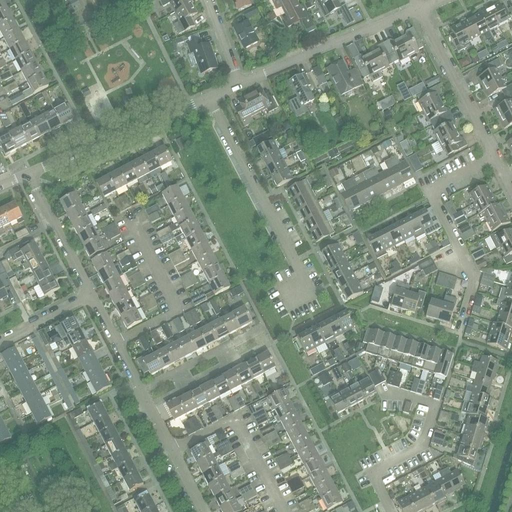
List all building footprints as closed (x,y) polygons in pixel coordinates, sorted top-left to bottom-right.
[(68,0),(71,3),(70,4),(73,8),(66,11),(69,17),(76,13),(77,15),(83,10),(80,4),(81,4),(78,0),(68,0)] [(86,0),(94,14),(103,9),(97,0),(86,0)] [(163,0),(160,2),(163,8),(168,5),(170,4),(175,13),(192,4),(189,0),(176,0),(172,3),(170,0),(163,0)] [(235,0),(237,4),(235,5),(237,11),(238,13),(252,7),(251,4),(249,0),(235,0)] [(271,0),(276,9),(278,8),(282,6),(288,17),(291,23),(292,25),(301,21),(308,34),(316,30),(308,14),(306,11),(303,5),(303,4),(302,5),(298,7),(294,0),(271,0)] [(316,0),(321,9),(325,17),(329,15),(335,12),(342,8),(342,7),(341,7),(338,1),(340,0),(316,0)] [(312,1),(304,5),(307,10),(315,6),(312,1)] [(175,13),(180,22),(174,25),(179,36),(196,27),(191,17),(197,14),(192,4),(175,13)] [(489,9),(499,27),(508,22),(499,4),(489,9)] [(258,14),(255,8),(243,14),(247,20),(258,14)] [(7,9),(0,12),(0,27),(13,20),(7,9)] [(489,9),(480,14),(489,32),(492,37),(493,39),(497,37),(494,30),(499,27),(489,9)] [(470,19),(480,37),(484,34),(487,40),(492,37),(489,32),(480,14),(470,19)] [(461,23),(460,24),(470,42),(480,37),(470,19),(461,23)] [(13,20),(0,27),(0,32),(4,39),(18,31),(19,31),(13,20)] [(245,50),(259,43),(248,22),(234,29),(245,50)] [(453,34),(450,36),(452,40),(456,49),(458,53),(467,49),(464,45),(470,42),(460,24),(450,29),(453,34)] [(399,39),(409,58),(419,53),(418,51),(423,48),(413,28),(407,31),(409,35),(399,39)] [(4,39),(10,50),(25,42),(19,31),(4,39)] [(190,44),(187,45),(190,55),(193,54),(197,65),(200,75),(218,69),(209,44),(203,47),(201,40),(200,40),(198,34),(188,37),(189,41),(190,44)] [(383,44),(393,64),(398,61),(399,63),(409,58),(399,39),(391,44),(389,41),(383,44)] [(10,50),(16,61),(31,53),(25,42),(10,50)] [(370,54),(380,73),(390,68),(389,66),(393,64),(383,44),(378,46),(379,49),(370,54)] [(274,50),(270,55),(275,59),(279,54),(274,50)] [(16,61),(22,73),(37,65),(31,53),(16,61)] [(359,57),(354,59),(360,71),(364,79),(369,77),(370,78),(372,83),(375,82),(382,79),(379,74),(380,73),(370,54),(364,57),(361,56),(359,57)] [(468,57),(458,62),(462,69),(471,64),(468,57)] [(478,78),(483,88),(502,78),(497,69),(503,66),(499,59),(488,65),(491,71),(478,78)] [(341,97),(363,86),(355,70),(348,74),(343,62),(327,70),(341,97)] [(22,73),(27,84),(43,76),(37,65),(22,73)] [(324,95),(331,92),(319,67),(313,71),(324,95)] [(10,72),(0,76),(0,82),(1,84),(13,77),(10,72)] [(302,76),(289,82),(297,99),(289,103),(290,103),(297,116),(299,116),(306,113),(306,111),(304,106),(314,100),(308,87),(310,86),(307,80),(304,74),(302,76)] [(30,89),(10,100),(13,106),(49,87),(43,76),(27,84),(30,89)] [(502,91),(505,97),(511,93),(511,84),(506,88),(502,78),(483,88),(488,98),(502,91)] [(432,80),(425,83),(428,88),(435,85),(432,80)] [(16,83),(4,89),(7,95),(19,89),(16,83)] [(418,103),(423,113),(441,103),(439,97),(440,93),(437,87),(417,97),(420,102),(418,103)] [(91,95),(88,89),(82,92),(85,98),(91,95)] [(249,95),(259,114),(267,110),(269,113),(278,108),(272,97),(267,100),(261,89),(249,95)] [(407,90),(401,93),(405,101),(411,98),(407,90)] [(46,92),(41,94),(44,99),(45,101),(50,98),(46,92)] [(494,110),(499,120),(511,113),(511,93),(505,97),(508,103),(494,110)] [(241,107),(235,110),(238,115),(242,123),(245,128),(254,123),(251,118),(259,114),(249,95),(238,101),(240,106),(241,107)] [(54,105),(50,98),(45,101),(48,108),(54,105)] [(385,102),(379,105),(382,112),(386,110),(389,108),(385,102)] [(19,106),(22,113),(27,110),(24,103),(19,106)] [(430,122),(432,127),(452,116),(449,110),(445,109),(441,103),(423,113),(428,123),(430,122)] [(54,111),(62,127),(73,120),(65,105),(54,111)] [(31,117),(27,110),(22,113),(26,120),(31,117)] [(42,117),(50,132),(62,127),(54,111),(47,115),(45,111),(41,113),(43,117),(42,117)] [(389,111),(384,114),(386,119),(392,116),(389,111)] [(11,126),(5,113),(0,115),(0,118),(5,129),(11,126)] [(511,113),(499,120),(504,130),(511,125),(511,113)] [(433,132),(438,143),(457,133),(454,127),(455,123),(452,116),(432,127),(435,131),(433,132)] [(31,123),(39,138),(50,132),(42,117),(31,123)] [(289,121),(283,125),(286,130),(292,127),(289,121)] [(20,129),(28,144),(39,138),(31,123),(20,129)] [(9,135),(17,150),(28,144),(20,129),(9,135)] [(7,131),(0,134),(0,152),(0,153),(3,151),(5,156),(17,150),(9,135),(7,131)] [(253,140),(248,143),(251,149),(256,146),(271,138),(268,132),(253,140)] [(460,138),(457,133),(438,143),(443,152),(445,151),(447,157),(468,146),(464,140),(460,138)] [(176,141),(182,151),(187,148),(182,138),(176,141)] [(257,149),(262,159),(278,150),(273,141),(257,149)] [(389,141),(382,144),(385,150),(392,147),(389,141)] [(406,141),(404,141),(400,143),(404,151),(410,148),(406,141)] [(152,154),(160,169),(172,163),(164,148),(152,154)] [(336,148),(328,152),(331,160),(340,156),(336,148)] [(262,159),(267,168),(283,160),(278,150),(262,159)] [(296,154),(301,164),(305,161),(300,152),(296,154)] [(141,160),(151,180),(152,179),(150,175),(160,169),(152,154),(141,160)] [(415,155),(408,159),(415,174),(423,170),(415,155)] [(396,156),(390,160),(394,167),(403,184),(414,179),(405,161),(400,164),(396,156)] [(130,165),(138,181),(145,177),(148,182),(151,180),(141,160),(130,165)] [(267,168),(272,178),(288,170),(283,160),(267,168)] [(383,173),(391,190),(402,185),(390,160),(384,163),(388,170),(383,173)] [(119,171),(127,187),(138,181),(130,165),(119,171)] [(369,171),(381,195),(391,190),(383,173),(379,175),(375,167),(369,171)] [(336,169),(329,172),(332,178),(339,175),(336,169)] [(272,178),(277,188),(293,180),(288,170),(272,178)] [(108,177),(116,192),(127,187),(119,171),(108,177)] [(366,181),(362,184),(371,201),(381,195),(369,171),(363,174),(366,181)] [(161,175),(164,182),(169,179),(165,173),(161,175)] [(96,183),(104,199),(116,192),(108,177),(96,183)] [(332,187),(327,177),(322,180),(327,189),(332,187)] [(164,182),(168,189),(172,186),(169,179),(164,182)] [(354,179),(347,182),(351,189),(360,207),(370,201),(371,201),(362,184),(357,186),(354,179)] [(298,184),(288,189),(294,200),(311,191),(306,180),(303,182),(298,184)] [(340,195),(349,212),(360,207),(351,189),(347,182),(341,185),(345,192),(340,195)] [(89,193),(97,189),(94,184),(87,188),(89,193)] [(138,187),(142,194),(147,191),(143,185),(138,187)] [(469,195),(474,205),(493,195),(488,185),(469,195)] [(155,187),(149,189),(152,195),(157,192),(155,187)] [(162,195),(168,207),(183,199),(177,187),(162,195)] [(145,200),(150,198),(147,191),(142,194),(145,200)] [(294,200),(300,212),(318,203),(311,191),(294,200)] [(60,202),(66,214),(81,206),(75,194),(60,202)] [(474,205),(479,215),(482,214),(498,205),(493,195),(474,205)] [(119,199),(125,211),(131,208),(125,196),(119,199)] [(113,202),(120,214),(125,211),(119,199),(113,202)] [(168,207),(173,218),(189,210),(183,199),(168,207)] [(338,199),(333,201),(338,210),(343,208),(338,199)] [(445,205),(451,217),(457,214),(451,202),(445,205)] [(300,212),(305,222),(323,214),(318,203),(300,212)] [(482,214),(479,215),(477,216),(480,220),(484,218),(486,223),(505,213),(500,203),(498,205),(482,214)] [(2,210),(10,225),(17,222),(19,225),(24,222),(15,204),(2,210)] [(98,208),(100,213),(107,210),(104,205),(98,208)] [(157,205),(145,212),(148,217),(160,211),(157,205)] [(66,214),(72,225),(87,217),(81,206),(66,214)] [(94,217),(100,213),(98,208),(91,212),(94,217)] [(415,216),(425,235),(426,235),(427,237),(442,229),(441,227),(431,208),(426,211),(425,211),(415,216)] [(3,229),(10,225),(2,210),(0,211),(0,237),(6,235),(3,229)] [(176,224),(157,234),(160,240),(160,239),(172,233),(179,229),(195,221),(189,210),(173,218),(176,224)] [(462,211),(457,214),(451,217),(454,223),(465,217),(462,211)] [(157,213),(148,217),(149,219),(151,223),(160,218),(157,213)] [(510,223),(505,213),(486,223),(492,233),(510,223)] [(305,222),(311,233),(329,224),(323,214),(305,222)] [(406,221),(414,237),(415,237),(416,240),(425,235),(415,216),(406,221)] [(72,225),(78,236),(93,228),(87,217),(72,225)] [(201,232),(195,221),(179,229),(182,235),(175,239),(178,244),(201,232)] [(396,226),(405,242),(414,237),(406,221),(396,226)] [(102,230),(105,236),(112,232),(117,230),(115,224),(102,230)] [(334,234),(329,224),(311,233),(316,243),(334,234)] [(469,225),(458,231),(461,236),(472,230),(469,225)] [(386,231),(395,247),(405,242),(396,226),(386,231)] [(78,236),(84,247),(99,239),(93,228),(78,236)] [(15,234),(18,240),(29,235),(26,229),(15,234)] [(498,232),(489,237),(496,250),(499,248),(511,241),(511,229),(499,236),(498,232)] [(112,232),(105,236),(108,242),(120,235),(117,230),(112,232)] [(472,230),(461,236),(464,241),(475,236),(472,230)] [(376,236),(387,255),(385,252),(395,247),(386,231),(376,236)] [(201,232),(178,244),(185,241),(191,252),(207,243),(201,232)] [(160,239),(160,240),(163,245),(174,239),(172,234),(172,233),(160,239)] [(367,241),(377,260),(387,255),(376,236),(367,241)] [(361,237),(355,241),(358,246),(364,242),(361,237)] [(84,247),(90,259),(105,251),(99,239),(84,247)] [(447,239),(441,243),(444,249),(450,245),(447,239)] [(430,244),(435,253),(440,251),(435,241),(432,243),(430,244)] [(511,241),(499,248),(504,258),(503,259),(506,266),(511,262),(511,241)] [(191,252),(197,263),(213,255),(207,243),(191,252)] [(321,253),(326,262),(343,254),(338,244),(321,253)] [(425,247),(430,256),(435,253),(430,244),(425,247)] [(4,258),(6,260),(6,261),(11,258),(13,262),(24,257),(27,264),(41,256),(35,245),(24,251),(21,245),(8,252),(4,258)] [(181,250),(168,256),(171,262),(184,256),(181,250)] [(483,250),(471,256),(474,262),(486,256),(483,250)] [(116,257),(119,263),(131,256),(128,251),(116,257)] [(91,262),(98,274),(112,267),(113,266),(107,254),(91,262)] [(343,254),(326,263),(331,272),(348,263),(343,254)] [(413,256),(414,259),(416,263),(421,261),(417,254),(413,256)] [(184,256),(171,262),(174,267),(186,261),(189,260),(187,255),(184,256)] [(197,263),(203,274),(218,266),(213,255),(197,263)] [(25,272),(30,269),(33,275),(47,267),(41,256),(27,264),(22,266),(25,272)] [(131,256),(119,263),(122,268),(134,262),(131,256)] [(432,259),(418,266),(421,272),(423,271),(434,265),(432,259)] [(6,260),(0,263),(6,273),(6,275),(12,272),(6,261),(6,260)] [(476,264),(479,270),(487,266),(484,261),(476,264)] [(396,263),(392,265),(394,269),(396,274),(402,271),(399,266),(397,262),(396,263)] [(331,272),(337,282),(354,273),(348,263),(331,272)] [(434,265),(423,271),(426,277),(438,271),(434,265)] [(98,274),(103,285),(119,277),(113,266),(112,267),(98,274)] [(203,274),(208,285),(224,277),(218,266),(203,274)] [(33,275),(39,286),(53,278),(47,267),(33,275)] [(192,272),(180,279),(183,284),(195,278),(192,272)] [(0,276),(0,302),(8,298),(4,290),(9,287),(6,280),(9,279),(6,275),(6,273),(0,276)] [(128,279),(131,285),(143,278),(140,273),(128,279)] [(354,273),(337,282),(337,283),(341,292),(358,283),(354,273)] [(484,273),(482,279),(494,283),(496,277),(492,276),(484,273)] [(436,286),(447,289),(451,277),(439,274),(436,286)] [(103,285),(109,297),(124,288),(119,277),(103,285)] [(204,295),(192,301),(195,307),(207,300),(214,297),(230,289),(224,277),(208,285),(212,292),(205,296),(204,295)] [(451,277),(447,289),(454,291),(457,279),(451,277)] [(34,289),(33,290),(38,299),(40,299),(44,297),(45,297),(59,290),(53,278),(39,286),(34,289)] [(143,278),(131,285),(134,291),(146,284),(143,278)] [(195,278),(183,284),(186,290),(198,284),(195,278)] [(482,279),(480,285),(492,289),(494,283),(482,279)] [(12,286),(15,291),(21,288),(18,283),(12,286)] [(358,283),(341,292),(342,292),(347,302),(364,293),(359,284),(358,283)] [(233,299),(244,293),(240,287),(229,292),(233,299)] [(374,293),(371,301),(379,303),(383,289),(376,287),(375,290),(374,293)] [(499,299),(499,300),(509,303),(509,302),(510,299),(511,300),(511,288),(508,287),(507,290),(502,289),(499,299)] [(15,291),(21,303),(30,298),(27,292),(24,294),(21,288),(15,291)] [(109,297),(115,308),(130,300),(124,288),(109,297)] [(391,307),(403,311),(408,294),(396,290),(391,307)] [(408,294),(403,311),(415,314),(417,308),(421,310),(426,294),(419,292),(418,296),(408,294)] [(140,302),(143,307),(155,301),(152,295),(140,302)] [(115,308),(121,319),(136,311),(130,300),(115,308)] [(209,303),(212,309),(217,307),(214,300),(209,303)] [(501,308),(499,314),(511,318),(511,306),(504,304),(504,302),(498,300),(496,307),(501,308)] [(155,301),(143,307),(146,313),(158,306),(155,301)] [(426,318),(438,321),(443,304),(431,301),(426,318)] [(443,304),(438,321),(450,325),(453,314),(455,308),(443,304)] [(233,314),(240,330),(252,323),(244,308),(233,314)] [(190,313),(196,325),(201,322),(195,310),(190,313)] [(127,330),(142,322),(136,311),(121,319),(127,330)] [(336,317),(345,334),(354,329),(352,326),(355,325),(352,320),(350,321),(346,312),(336,317)] [(192,327),(195,334),(188,338),(196,353),(207,347),(199,332),(196,325),(190,313),(184,316),(190,328),(192,327)] [(221,320),(229,335),(240,330),(233,314),(221,320)] [(511,318),(499,314),(496,324),(511,329),(511,318)] [(71,315),(58,322),(60,326),(66,337),(70,335),(80,330),(74,318),(73,319),(71,315)] [(326,322),(335,339),(345,334),(336,317),(326,322)] [(184,331),(178,319),(172,322),(179,334),(184,331)] [(210,326),(218,341),(229,335),(221,320),(210,326)] [(317,327),(325,344),(335,339),(326,322),(317,327)] [(493,323),(490,334),(510,341),(511,333),(511,329),(496,324),(493,323)] [(173,337),(167,325),(161,328),(168,340),(173,337)] [(199,332),(207,347),(218,341),(210,326),(199,332)] [(307,332),(316,349),(325,344),(317,327),(307,332)] [(365,354),(377,357),(384,334),(367,329),(363,343),(368,345),(365,353),(365,354)] [(41,331),(38,333),(40,337),(46,348),(50,346),(44,335),(44,334),(42,330),(41,331)] [(66,337),(62,340),(66,347),(70,345),(72,349),(86,341),(80,330),(70,335),(66,337)] [(162,343),(156,331),(150,334),(156,346),(162,343)] [(307,332),(297,338),(306,354),(312,351),(316,349),(307,332)] [(384,334),(377,357),(376,362),(380,363),(382,359),(389,361),(396,338),(384,334)] [(507,351),(510,341),(490,334),(486,345),(507,351)] [(151,349),(145,337),(139,339),(145,352),(151,349)] [(32,341),(38,352),(42,350),(36,338),(32,341)] [(177,344),(185,359),(196,353),(188,338),(177,344)] [(396,338),(389,361),(400,364),(407,341),(396,338)] [(72,349),(78,360),(92,353),(86,341),(72,349)] [(407,341),(400,364),(401,365),(399,370),(410,373),(412,368),(419,345),(407,341)] [(166,349),(173,364),(185,359),(177,344),(166,349)] [(419,345),(412,368),(423,371),(430,348),(419,345)] [(50,346),(46,348),(52,359),(56,357),(61,355),(60,352),(54,355),(52,351),(50,346)] [(346,350),(349,357),(349,358),(355,355),(351,348),(346,350)] [(430,348),(423,371),(434,375),(441,352),(430,348)] [(1,356),(8,368),(22,361),(15,349),(1,356)] [(154,355),(162,370),(173,364),(166,349),(154,355)] [(38,352),(44,364),(48,362),(42,350),(38,352)] [(363,350),(357,354),(360,359),(365,356),(365,354),(365,353),(363,350)] [(441,352),(434,375),(446,379),(453,356),(441,352)] [(78,360),(85,372),(98,365),(92,353),(78,360)] [(256,360),(264,375),(276,369),(268,353),(256,360)] [(342,354),(336,357),(339,363),(345,360),(342,354)] [(142,358),(137,360),(144,374),(148,372),(151,376),(162,370),(154,355),(143,361),(142,358)] [(52,359),(58,371),(62,369),(62,368),(61,369),(56,357),(52,359)] [(474,362),(473,367),(496,375),(498,367),(496,367),(498,362),(482,357),(480,364),(474,362)] [(253,380),(253,381),(264,375),(256,360),(245,365),(253,380)] [(8,368),(14,380),(27,372),(22,361),(8,368)] [(44,364),(50,375),(54,373),(48,362),(44,364)] [(347,363),(341,366),(345,373),(351,370),(347,363)] [(85,372),(90,383),(104,376),(98,365),(85,372)] [(239,380),(242,387),(253,381),(253,380),(245,365),(234,371),(239,380)] [(473,367),(471,373),(477,374),(475,380),(474,381),(490,386),(491,385),(492,381),(494,381),(494,380),(496,375),(473,367)] [(337,368),(332,371),(335,378),(341,375),(337,368)] [(58,371),(64,384),(68,380),(62,369),(58,371)] [(374,372),(380,385),(386,382),(379,370),(374,372)] [(224,380),(230,392),(242,387),(239,380),(234,371),(223,377),(224,380)] [(14,380),(20,391),(33,384),(27,372),(14,380)] [(375,387),(380,385),(374,372),(369,375),(375,387)] [(391,372),(388,383),(387,385),(393,387),(397,374),(391,372)] [(45,382),(52,378),(57,388),(60,385),(54,373),(50,375),(44,379),(45,382)] [(328,373),(319,378),(323,387),(332,382),(328,373)] [(397,374),(393,387),(399,389),(403,376),(397,374)] [(110,388),(104,376),(90,383),(96,395),(110,388)] [(212,383),(219,398),(230,392),(224,380),(223,377),(212,383)] [(276,382),(280,389),(285,386),(281,379),(276,382)] [(358,384),(366,400),(376,394),(368,379),(358,384)] [(414,379),(410,392),(416,394),(420,381),(414,379)] [(64,384),(70,395),(74,393),(68,380),(64,384)] [(420,381),(416,394),(422,396),(426,383),(420,381)] [(467,386),(465,392),(466,392),(472,394),(488,398),(489,398),(491,391),(489,391),(490,386),(474,381),(473,386),(472,388),(467,386)] [(201,389),(208,404),(219,398),(212,383),(201,389)] [(20,391),(26,403),(40,396),(33,384),(20,391)] [(253,386),(256,393),(261,390),(257,384),(253,386)] [(348,389),(356,405),(366,400),(358,384),(348,389)] [(57,388),(62,399),(66,396),(60,385),(57,388)] [(437,386),(433,400),(439,401),(443,388),(437,386)] [(190,394),(197,410),(203,407),(205,410),(210,408),(208,404),(201,389),(190,394)] [(339,394),(347,410),(356,405),(348,389),(339,394)] [(256,393),(260,399),(264,397),(261,390),(256,393)] [(268,399),(273,407),(270,408),(272,412),(290,402),(288,399),(290,395),(287,390),(268,399)] [(447,391),(445,397),(450,398),(454,399),(455,394),(451,393),(451,392),(447,391)] [(56,392),(51,395),(55,402),(60,399),(56,392)] [(70,395),(76,406),(80,404),(74,393),(70,395)] [(178,400),(186,416),(197,410),(190,394),(178,400)] [(338,415),(347,410),(339,394),(329,399),(338,415)] [(472,394),(469,404),(487,409),(488,406),(489,407),(492,399),(489,398),(488,398),(472,394)] [(233,398),(239,410),(245,407),(239,395),(233,398)] [(26,403),(32,415),(46,408),(40,396),(26,403)] [(68,410),(72,408),(66,396),(62,399),(68,410)] [(228,401),(234,413),(239,410),(233,398),(228,401)] [(166,407),(174,422),(186,416),(178,400),(166,407)] [(275,411),(278,417),(275,418),(278,423),(295,414),(290,402),(272,412),(275,411)] [(406,402),(403,413),(409,415),(412,404),(406,402)] [(461,413),(465,414),(469,416),(469,415),(485,420),(488,413),(486,412),(487,409),(469,404),(464,402),(461,413)] [(87,412),(93,423),(107,416),(101,404),(87,412)] [(248,409),(252,416),(255,421),(266,415),(263,409),(256,413),(252,406),(248,409)] [(67,414),(76,432),(81,430),(75,417),(84,412),(81,407),(67,414)] [(211,409),(218,422),(223,419),(217,407),(211,409)] [(38,426),(52,419),(46,408),(32,415),(38,426)] [(205,412),(209,420),(212,425),(218,422),(211,409),(205,412)] [(441,412),(439,417),(450,421),(452,415),(441,412)] [(295,414),(278,423),(278,424),(281,422),(286,433),(301,424),(295,414)] [(452,415),(450,421),(457,423),(459,417),(452,414),(452,415)] [(266,415),(255,421),(258,427),(262,425),(266,423),(270,421),(266,415)] [(469,416),(466,425),(484,431),(485,428),(486,428),(489,421),(485,420),(469,415),(469,416)] [(93,423),(99,435),(113,427),(107,416),(93,423)] [(189,421),(195,433),(202,430),(195,417),(189,421)] [(439,417),(437,423),(449,427),(450,421),(439,417)] [(182,424),(188,437),(195,433),(189,421),(182,424)] [(286,433),(292,444),(307,436),(301,424),(286,433)] [(466,425),(462,436),(482,442),(485,435),(483,434),(484,431),(466,425)] [(99,435),(105,446),(119,439),(113,427),(99,435)] [(5,428),(0,430),(0,445),(11,440),(5,428)] [(76,432),(82,443),(87,441),(81,430),(76,432)] [(223,431),(215,435),(216,435),(217,437),(219,442),(226,438),(223,431)] [(275,432),(263,438),(266,444),(278,437),(275,432)] [(434,432),(433,438),(444,442),(446,436),(434,432)] [(292,444),(298,455),(313,447),(307,436),(292,444)] [(462,436),(459,446),(477,451),(478,449),(480,449),(482,442),(462,436)] [(278,437),(266,444),(269,449),(281,443),(278,437)] [(433,438),(431,444),(442,447),(444,442),(433,438)] [(105,446),(111,458),(125,450),(119,439),(105,446)] [(190,452),(196,464),(212,456),(208,448),(211,446),(207,439),(198,444),(199,448),(190,452)] [(82,443),(88,454),(92,452),(87,441),(82,443)] [(227,441),(215,447),(218,453),(228,448),(230,446),(227,441)] [(212,456),(196,464),(202,475),(218,467),(214,459),(220,456),(221,458),(233,452),(230,446),(228,448),(218,453),(212,456)] [(476,455),(477,451),(459,446),(456,456),(454,455),(453,459),(474,469),(478,455),(476,455)] [(298,455),(303,466),(319,458),(313,447),(298,455)] [(109,467),(111,472),(112,472),(131,462),(125,450),(111,458),(114,464),(109,467)] [(88,454),(94,466),(99,464),(92,452),(88,454)] [(287,454),(275,460),(278,466),(290,459),(287,454)] [(303,466),(309,477),(324,469),(319,458),(303,466)] [(290,459),(278,466),(281,472),(293,465),(290,459)] [(112,472),(111,472),(117,469),(123,481),(137,473),(131,462),(112,472)] [(227,469),(230,475),(242,469),(239,463),(227,469)] [(94,466),(100,477),(104,474),(99,464),(94,466)] [(202,475),(208,486),(224,478),(218,467),(202,475)] [(242,469),(230,475),(233,481),(245,474),(242,469)] [(309,477),(315,489),(330,480),(324,469),(309,477)] [(435,482),(443,497),(447,494),(448,496),(461,489),(461,487),(465,485),(457,470),(451,473),(448,469),(439,474),(441,479),(435,482)] [(133,476),(123,481),(129,493),(137,489),(144,485),(137,473),(133,476)] [(100,477),(106,489),(110,486),(104,474),(100,477)] [(299,476),(286,483),(289,488),(301,482),(299,476)] [(208,486),(214,497),(230,489),(224,478),(208,486)] [(315,489),(321,500),(336,492),(330,480),(315,489)] [(301,482),(289,488),(292,494),(305,488),(301,482)] [(426,488),(434,505),(438,503),(438,504),(445,501),(443,497),(435,482),(434,482),(434,483),(426,488)] [(239,492),(242,497),(254,491),(251,485),(239,492)] [(106,489),(112,500),(116,498),(110,486),(106,489)] [(416,493),(426,511),(433,508),(432,506),(434,505),(426,488),(416,493)] [(214,497),(220,509),(236,500),(230,489),(214,497)] [(254,491),(242,497),(245,503),(257,497),(254,491)] [(321,500),(327,511),(343,504),(336,492),(321,500)] [(406,498),(413,511),(424,511),(426,511),(416,493),(406,498)] [(135,503),(139,511),(146,511),(155,508),(149,496),(135,503)] [(413,511),(406,498),(397,503),(401,511),(413,511)] [(310,499),(298,505),(301,511),(318,501),(317,500),(312,503),(310,499)] [(241,511),(236,500),(220,509),(221,511),(241,511)] [(318,501),(301,511),(312,511),(316,510),(313,505),(318,502),(318,501)] [(71,511),(78,511),(81,510),(78,503),(69,507),(71,511)]
